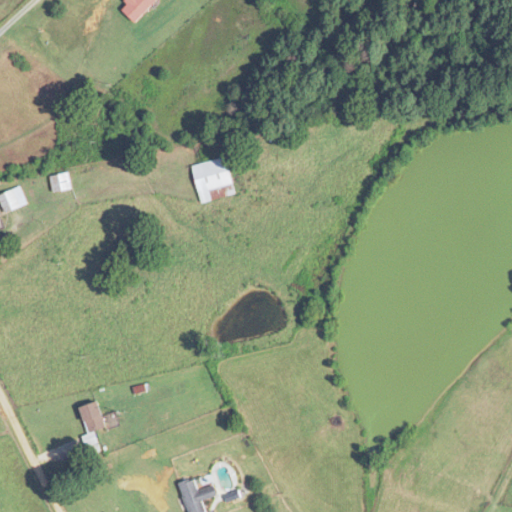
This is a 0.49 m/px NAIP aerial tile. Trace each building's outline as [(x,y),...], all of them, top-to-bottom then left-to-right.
[(132,0),(123,10),(137,23),(157,0),(132,0)] [(202,201),(237,193),(228,156),(193,165),(202,201)] [(51,175),(54,191),(72,188),(70,172),(51,175)] [(29,204),(22,186),(0,193),(0,195),(6,212),(29,204)] [(81,406),(90,433),(107,427),(98,400),(81,406)] [(206,511),(204,499),(218,496),(215,485),(200,489),(197,478),(181,483),(188,511),(206,511)]
